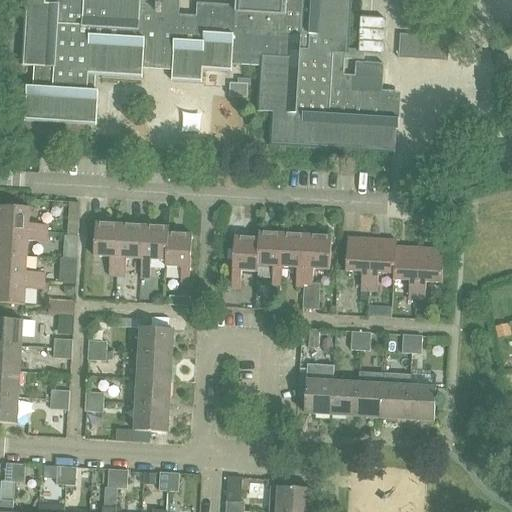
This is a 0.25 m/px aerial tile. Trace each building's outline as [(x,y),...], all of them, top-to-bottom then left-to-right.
[(232,65),(234,37),(195,34),(196,32),(193,32),(194,17),(179,16),(180,0),(26,0),(27,4),(22,67),(35,68),(33,88),(27,88),(25,122),(96,127),(99,92),(94,92),(95,75),(142,79),(143,63),(162,64),(162,67),(173,68),(172,81),(202,83),(203,71),(232,73),(232,65)] [(236,0),(236,7),(197,4),(196,17),(194,17),(193,32),(196,32),(195,34),(234,37),(232,65),(261,67),(257,113),(272,114),(270,146),(389,154),(396,155),(400,93),(381,92),(383,63),(357,62),(356,77),(345,77),(347,56),(349,56),(352,0),(236,0)] [(361,18),(359,54),(383,55),(385,19),(361,18)] [(398,59),(448,62),(449,38),(417,36),(399,35),(398,59)] [(231,97),(233,97),(247,98),(248,85),(231,84),(231,97)] [(0,207),(0,232),(47,235),(48,227),(29,226),(30,209),(0,207)] [(109,278),(117,278),(120,226),(96,225),(94,259),(110,259),(109,278)] [(120,226),(117,278),(126,279),(127,260),(142,261),(143,261),(144,228),(120,226)] [(168,229),(144,228),(143,261),(142,261),(141,280),(150,280),(151,262),(166,262),(167,262),(168,235),(168,229)] [(0,232),(0,256),(27,258),(28,243),(47,244),(47,235),(0,232)] [(192,236),(168,235),(167,262),(166,262),(166,268),(182,269),(181,288),(189,288),(192,236)] [(259,268),(261,235),(260,235),(259,241),(235,239),(232,291),(242,292),(243,274),(259,274),(260,268),(259,268)] [(283,288),(284,270),(283,270),(285,236),(261,235),(259,268),(260,268),(275,269),(274,288),(283,288)] [(297,289),(304,289),(307,289),(310,238),(285,236),(283,270),(284,270),(298,271),(297,289)] [(303,310),(319,311),(320,285),(314,285),(315,271),(332,272),(334,239),(310,238),(307,289),(304,289),(303,310)] [(369,293),(372,241),(348,240),(346,273),(363,274),(362,292),(368,293),(369,293)] [(396,248),(397,248),(397,243),(372,241),(369,293),(378,293),(379,275),(395,276),(396,248)] [(409,302),(417,302),(421,250),(397,248),(396,248),(395,276),(394,282),(410,283),(409,302)] [(417,302),(426,303),(427,284),(443,285),(445,251),(421,250),(417,302)] [(0,256),(0,280),(45,283),(45,275),(27,274),(27,258),(0,256)] [(60,260),(60,272),(77,273),(78,261),(60,260)] [(0,305),(25,306),(26,291),(44,292),(45,283),(0,280),(0,305)] [(64,292),(68,297),(76,297),(76,286),(64,285),(64,292)] [(153,298),(153,306),(163,306),(163,295),(157,295),(153,298)] [(181,298),(181,307),(192,308),(192,299),(181,298)] [(370,306),(369,318),(391,319),(392,307),(370,306)] [(244,315),(245,337),(270,336),(269,314),(244,315)] [(129,320),(128,329),(141,329),(142,321),(129,320)] [(0,347),(21,349),(23,322),(0,321),(0,347)] [(508,325),(496,327),(499,339),(511,336),(508,325)] [(140,355),(172,357),(174,331),(141,329),(140,355)] [(309,349),(319,350),(320,331),(310,331),(309,349)] [(351,351),(361,352),(362,334),(352,333),(351,351)] [(361,352),(370,352),(371,334),(362,334),(361,352)] [(402,354),(412,355),(413,336),(403,336),(402,354)] [(412,355),(422,355),(423,337),(413,336),(412,355)] [(54,351),(72,352),(73,341),(54,340),(54,351)] [(88,352),(107,353),(107,343),(89,342),(88,352)] [(0,373),(20,375),(21,349),(0,347),(0,373)] [(53,360),(71,360),(72,352),(54,351),(53,360)] [(88,361),(106,363),(107,353),(88,352),(88,361)] [(139,381),(171,383),(172,357),(140,355),(139,381)] [(263,365),(246,365),(246,385),(264,384),(263,365)] [(0,399),(18,400),(20,375),(0,373),(0,399)] [(359,386),(357,418),(383,420),(385,387),(384,387),(385,374),(359,373),(359,386)] [(137,407),(170,409),(171,383),(139,381),(137,407)] [(305,415),(331,417),(333,385),(307,383),(305,415)] [(331,417),(357,418),(359,386),(357,386),(333,385),(331,417)] [(383,420),(409,421),(411,389),(385,387),(383,420)] [(409,421),(435,423),(436,391),(411,389),(409,421)] [(51,401),(69,402),(70,392),(52,391),(51,401)] [(85,403),(104,404),(104,394),(86,393),(85,403)] [(0,425),(17,426),(18,400),(0,399),(0,425)] [(50,411),(69,412),(69,402),(51,401),(50,411)] [(85,413),(103,414),(104,404),(85,403),(85,413)] [(136,433),(168,434),(170,409),(137,407),(136,432),(136,433)] [(135,444),(136,433),(136,432),(127,432),(126,443),(135,444)] [(136,433),(135,444),(150,445),(151,433),(136,433)] [(5,483),(15,484),(16,465),(6,465),(5,483)] [(15,484),(24,484),(26,466),(16,465),(15,484)] [(56,486),(66,486),(67,468),(57,468),(56,486)] [(66,486),(75,487),(77,469),(67,468),(66,486)] [(108,489),(118,490),(119,471),(109,471),(108,489)] [(118,490),(127,490),(128,472),(119,471),(118,490)] [(143,485),(154,486),(155,474),(144,474),(143,485)] [(159,492),(169,493),(170,474),(160,474),(159,492)] [(169,493),(178,493),(179,475),(170,474),(169,493)] [(226,511),(242,511),(244,511),(245,503),(241,502),(243,479),(228,478),(226,511)] [(309,511),(311,490),(280,488),(280,483),(277,481),(267,480),(267,487),(271,487),(269,511),(309,511)] [(0,511),(13,511),(14,502),(0,501),(0,503),(0,511)]
